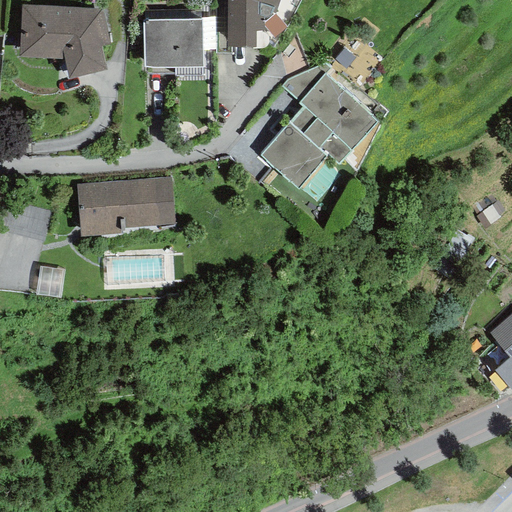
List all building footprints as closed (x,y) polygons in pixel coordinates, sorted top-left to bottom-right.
[(226,0),(226,48),(255,48),(255,31),(267,31),(274,38),(286,27),(274,14),(279,0),(226,0)] [(102,8),(21,5),(19,58),(64,59),(68,80),(106,70),(100,46),(109,45),(102,8)] [(201,20),(142,21),(143,68),(202,67),(201,20)] [(281,87),(300,102),(325,74),(331,68),(325,63),(286,80),(281,87)] [(373,115),(325,74),(300,102),(299,104),(303,107),(260,156),(298,189),(326,154),(339,165),(352,152),(350,150),(376,122),(371,117),(373,115)] [(171,177),(76,184),(80,237),(121,233),(120,229),(175,225),(171,177)] [(511,391),(511,313),(488,334),(509,357),(494,371),(511,391)]
